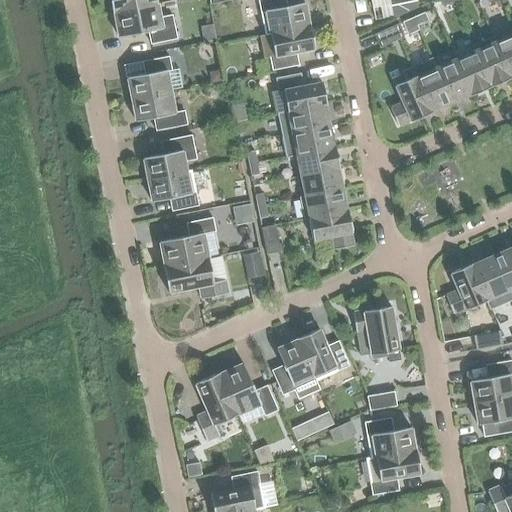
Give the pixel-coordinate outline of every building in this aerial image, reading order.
[(108,0),(111,13),(112,13),(157,4),(155,0),(108,0)] [(257,0),(264,36),(269,35),(269,34),(308,26),(308,25),(303,3),(286,7),(284,0),(257,0)] [(387,0),(369,0),(374,21),(392,17),(392,19),(417,6),(416,1),(389,6),(387,0)] [(157,4),(112,13),(118,38),(147,32),(150,44),(176,39),(171,15),(159,18),(157,4)] [(416,25),(427,21),(424,13),(412,18),(416,25)] [(418,30),(416,25),(412,18),(401,23),(405,30),(406,35),(418,30)] [(373,35),(379,48),(403,37),(398,24),(373,35)] [(262,58),(268,57),(271,71),(297,65),(295,53),(314,49),(309,25),(308,25),(308,26),(269,34),(269,35),(264,36),(258,37),(262,58)] [(511,76),(511,33),(494,42),(510,77),(511,76)] [(494,42),(492,37),(471,46),(473,51),(474,51),(490,87),(510,78),(510,77),(494,42)] [(453,60),(469,95),(469,96),(490,87),(474,51),(473,51),(453,60)] [(171,71),(168,57),(141,62),(144,74),(126,78),(130,100),(170,92),(166,72),(171,71)] [(435,67),(431,58),(409,68),(413,77),(415,76),(431,112),(450,103),(434,68),(435,67)] [(469,95),(453,60),(435,67),(434,68),(450,103),(469,95)] [(209,73),(211,83),(221,81),(219,71),(209,73)] [(276,114),(281,113),(282,114),(324,106),(326,106),(321,83),(302,87),(299,74),(274,79),(277,91),(270,93),(274,114),(276,114)] [(409,121),(410,122),(431,113),(431,112),(415,76),(413,77),(394,86),(401,103),(389,108),(397,126),(409,121)] [(155,131),(186,125),(183,111),(174,113),(170,92),(130,100),(135,122),(152,118),(155,131)] [(329,126),(324,106),(282,114),(281,113),(276,114),(281,136),(329,126)] [(240,122),(232,123),(235,135),(243,134),(240,122)] [(285,158),(295,156),(295,154),(333,147),(329,126),(281,136),(285,158)] [(183,162),(195,159),(190,136),(159,142),(162,154),(142,158),(146,180),(190,171),(185,172),(183,162)] [(337,169),(338,169),(334,146),(333,147),(295,154),(295,156),(299,176),(337,169)] [(256,163),(253,151),(245,153),(248,165),(256,163)] [(248,165),(250,176),(258,175),(256,163),(248,165)] [(341,190),(337,169),(299,176),(303,197),(341,190)] [(151,202),(168,199),(171,211),(197,206),(190,171),(146,180),(151,202)] [(303,220),(308,219),(307,218),(345,210),(341,190),(303,197),(298,197),(303,220)] [(264,205),(262,194),(254,195),(256,207),(264,205)] [(250,202),(235,206),(240,223),(255,219),(250,202)] [(256,207),(258,219),(266,217),(264,205),(256,207)] [(351,233),(347,210),(345,210),(307,218),(308,219),(312,241),(331,237),(333,250),(353,246),(350,233),(351,233)] [(211,218),(185,223),(188,236),(158,242),(163,266),(207,258),(202,234),(214,232),(211,218)] [(274,225),(260,228),(265,255),(279,252),(274,225)] [(511,300),(511,253),(509,248),(490,257),(509,301),(511,300)] [(247,252),(250,277),(267,275),(264,250),(247,252)] [(489,310),(509,301),(490,257),(471,265),(486,300),(485,301),(489,310)] [(207,258),(163,266),(162,267),(167,293),(198,287),(200,299),(227,294),(224,280),(212,282),(207,258)] [(444,296),(452,314),(465,308),(465,310),(485,301),(486,300),(471,265),(470,264),(449,273),(457,290),(444,296)] [(390,306),(351,313),(355,332),(359,356),(370,354),(370,355),(386,352),(388,363),(399,360),(398,350),(390,306)] [(325,346),(318,329),(295,339),(296,340),(314,381),(348,366),(337,341),(325,346)] [(501,345),(499,331),(472,336),(475,350),(501,345)] [(314,381),(296,340),(275,349),(282,365),(270,371),(281,395),(314,381)] [(469,381),(473,403),(511,396),(511,395),(508,375),(511,374),(511,367),(511,360),(484,365),(486,378),(469,381)] [(254,391),(242,363),(219,373),(237,415),(259,405),(263,416),(276,410),(266,386),(254,391)] [(237,415),(219,373),(218,372),(194,383),(206,412),(195,417),(205,442),(218,436),(214,425),(237,415)] [(368,411),(395,406),(393,392),(366,397),(368,411)] [(511,396),(473,403),(476,425),(481,424),(483,437),(496,435),(511,431),(511,396)] [(301,418),(290,422),(296,437),(307,432),(301,418)] [(363,423),(369,458),(370,458),(414,450),(410,427),(392,430),(390,418),(363,423)] [(348,420),(336,425),(342,438),(354,433),(348,420)] [(272,461),(266,446),(253,451),(259,464),(272,461)] [(370,458),(369,458),(365,459),(371,495),(398,491),(396,478),(419,474),(415,450),(414,450),(370,458)] [(200,475),(198,464),(185,466),(187,477),(200,475)] [(263,508),(256,472),(230,477),(232,489),(209,494),(212,511),(244,511),(254,510),(263,508)] [(499,486),(486,492),(494,511),(506,511),(508,511),(511,511),(511,493),(504,497),(499,486)]
